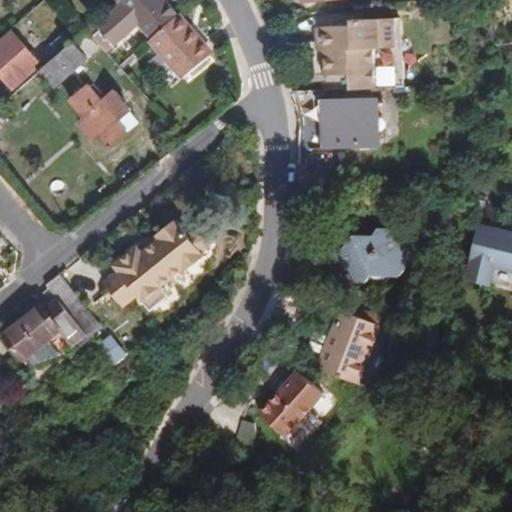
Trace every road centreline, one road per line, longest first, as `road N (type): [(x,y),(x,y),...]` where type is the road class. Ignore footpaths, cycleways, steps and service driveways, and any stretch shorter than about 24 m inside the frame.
road 1 (residential): [(122,511),(232,338),(269,257),(279,173),(266,92)]
road 2 (residential): [(266,92),(54,261)]
